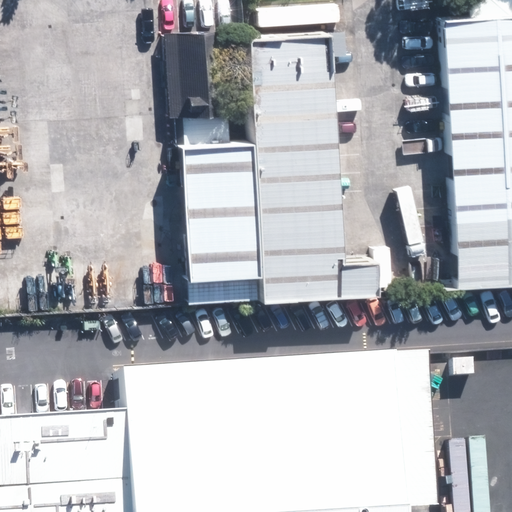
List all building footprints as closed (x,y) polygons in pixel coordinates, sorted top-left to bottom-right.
[(511,15),(430,20),(447,294),(511,290),(511,15)] [(334,261),(319,31),(239,36),(245,141),(254,272),(255,297),(366,290),(364,259),(334,261)] [(153,52),(153,70),(154,93),(154,117),(184,116),(183,34),(153,34),(153,52)] [(183,276),(254,272),(245,141),(176,145),(183,276)] [(431,511),(422,358),(116,378),(119,511),(431,511)] [(0,511),(112,511),(106,411),(0,417),(0,511)]
